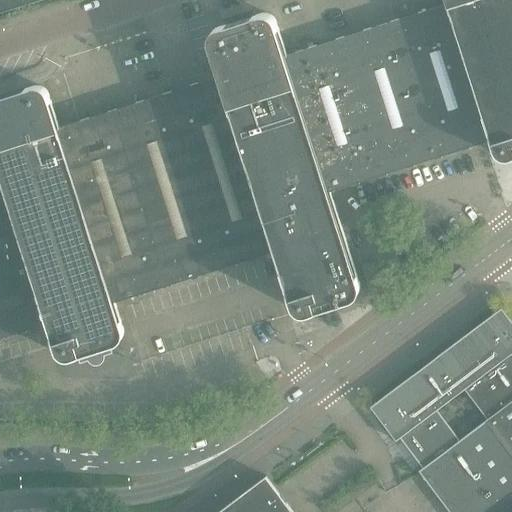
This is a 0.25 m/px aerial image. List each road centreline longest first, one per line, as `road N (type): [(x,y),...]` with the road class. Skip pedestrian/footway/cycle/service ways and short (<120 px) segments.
road 1 (tertiary): [(267,425),(509,241)]
road 2 (tertiary): [(13,503),(165,494),(190,485),(267,425)]
road 3 (tertiary): [(267,425),(148,462),(0,464)]
road 4 (unclassified): [(0,45),(143,0)]
